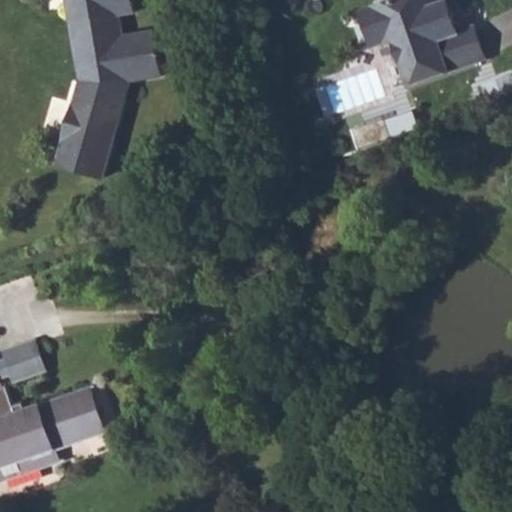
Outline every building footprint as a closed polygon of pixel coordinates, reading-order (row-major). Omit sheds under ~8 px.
[(70,0),(72,8),(78,7),(94,80),(87,82),(66,166),(113,178),(132,101),(127,82),(137,80),(166,74),(157,30),(138,34),(139,39),(128,41),(127,36),(122,15),(137,12),(134,0),(70,0)] [(456,0),(393,0),(365,10),(377,44),(397,37),(413,83),(487,57),(476,25),(453,33),(449,24),(457,21),(453,10),(459,8),(456,0)] [(78,7),(72,8),(87,82),(94,80),(78,7)] [(127,82),(132,101),(137,80),(127,82)] [(8,356),(13,373),(15,377),(45,367),(36,340),(6,350),(8,356)] [(0,358),(0,377),(4,376),(13,373),(8,356),(0,358)] [(0,377),(0,383),(12,416),(23,412),(23,409),(20,403),(14,405),(4,376),(0,377)] [(0,469),(3,479),(44,465),(39,454),(57,448),(88,437),(91,438),(105,434),(89,387),(72,392),(71,395),(33,408),(30,407),(23,409),(23,412),(12,416),(0,383),(0,469)] [(39,454),(44,465),(60,459),(57,448),(39,454)]
